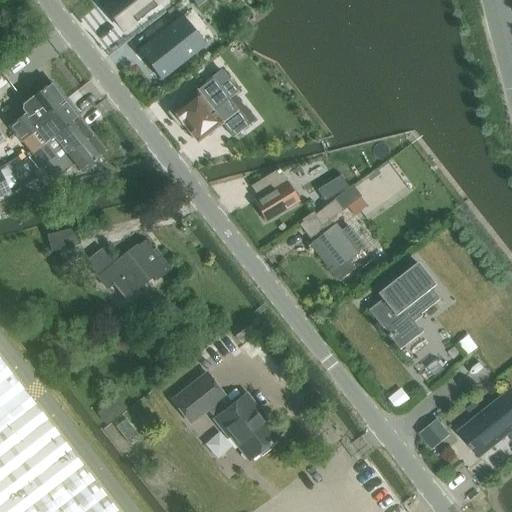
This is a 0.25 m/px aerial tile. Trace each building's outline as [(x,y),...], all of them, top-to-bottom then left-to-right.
[(106,0),(102,4),(123,33),(141,19),(143,21),(168,0),(106,0)] [(182,16),(138,50),(161,81),(206,46),(182,16)] [(41,122),(66,102),(53,84),(27,104),(33,111),(20,121),(15,114),(5,122),(11,129),(21,141),(41,122)] [(232,138),(248,126),(228,99),(211,111),(195,92),(171,111),(197,143),(221,123),(232,138)] [(80,119),(66,102),(41,122),(21,141),(17,145),(27,158),(32,154),(80,119)] [(32,154),(43,169),(53,161),(68,157),(94,137),(80,119),(32,154)] [(53,161),(43,169),(53,181),(74,164),(81,172),(106,152),(94,137),(68,157),(53,161)] [(298,202),(286,184),(278,170),(251,187),(259,200),(254,203),(266,221),(298,202)] [(0,171),(0,198),(11,193),(0,171)] [(331,219),(342,211),(343,212),(361,197),(352,185),(334,199),(334,200),(314,215),(313,214),(299,224),(309,238),(313,235),(317,240),(310,245),(332,274),(333,273),(339,280),(351,270),(346,263),(358,253),(365,247),(348,227),(341,232),(335,225),(331,219)] [(322,188),(311,195),(319,208),(330,200),(322,188)] [(83,256),(80,245),(76,228),(47,236),(51,252),(58,250),(61,261),(83,256)] [(136,245),(113,264),(102,249),(85,262),(107,290),(113,285),(125,300),(153,278),(156,282),(170,270),(160,258),(158,259),(144,241),(138,247),(136,245)] [(358,272),(358,274),(359,276),(360,277),(363,277),(363,276),(365,277),(365,276),(366,276),(367,276),(367,275),(368,275),(370,274),(370,273),(371,272),(372,271),(372,270),(373,269),(374,269),(375,267),(374,266),(374,265),(373,265),(372,263),(371,263),(370,263),(368,264),(367,264),(367,265),(366,265),(366,266),(365,266),(363,268),(362,268),(362,269),(361,269),(361,270),(360,270),(359,271),(358,272)] [(382,299),(368,310),(400,350),(421,332),(413,323),(421,317),(419,314),(437,300),(429,289),(434,285),(416,263),(396,279),(391,273),(374,288),(378,293),(377,294),(382,299)] [(259,324),(254,318),(248,323),(253,329),(259,324)] [(248,327),(236,337),(241,344),(254,335),(248,327)] [(469,335),(457,344),(467,357),(478,349),(469,335)] [(0,511),(117,511),(0,361),(0,511)] [(214,419),(228,437),(230,436),(249,461),(278,439),(264,421),(266,420),(246,394),(226,410),(219,400),(224,396),(207,374),(172,401),(189,423),(207,409),(214,419)] [(400,389),(388,399),(396,410),(408,400),(400,389)] [(511,393),(461,434),(478,456),(507,433),(511,438),(511,393)] [(117,398),(96,414),(106,425),(126,409),(117,398)] [(437,419),(419,435),(432,451),(451,435),(437,419)] [(207,443),(219,457),(233,444),(222,430),(207,443)]
